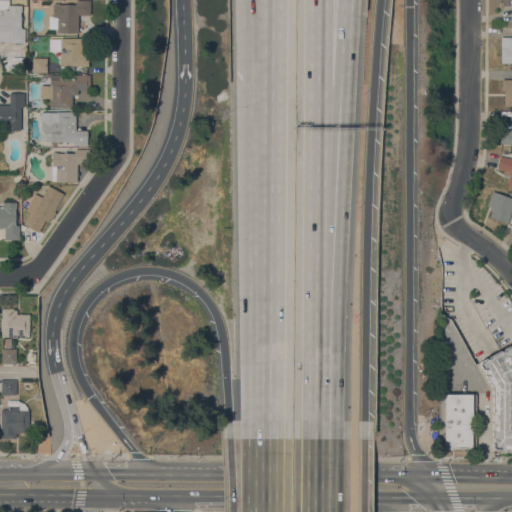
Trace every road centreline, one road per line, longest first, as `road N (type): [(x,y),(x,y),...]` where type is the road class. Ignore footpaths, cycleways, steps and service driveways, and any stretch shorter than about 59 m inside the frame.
road 1 (motorway): [(373,499),(394,511),(365,297),(379,0)]
road 2 (motorway): [(427,473),(408,423),(409,0)]
road 3 (motorway): [(186,0),(187,106),(173,154),(62,303),(56,345),(75,418)]
road 4 (motorway): [(275,93),(271,511)]
road 5 (motorway): [(152,470),(90,396),(74,362),(76,320),(93,293),(136,270),(184,280),(212,306),(226,378)]
road 6 (motorway): [(312,439),(315,85)]
road 7 (residential): [(0,275),(23,275),(40,264),(119,152),(119,0)]
road 8 (residential): [(511,276),(449,210),(469,139)]
road 9 (residential): [(469,139),(469,0)]
road 10 (primary): [(511,476),(373,472)]
road 11 (motorway): [(226,378),(251,511)]
